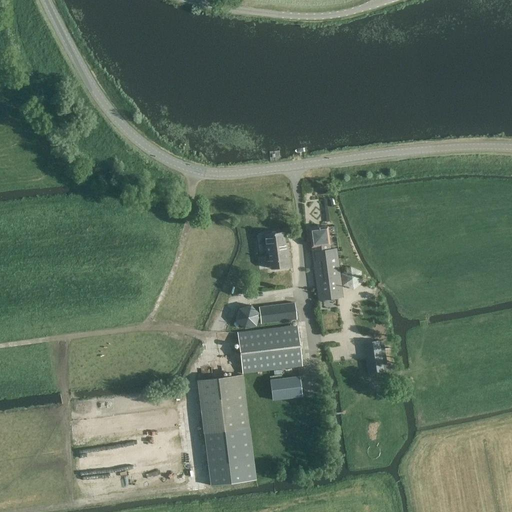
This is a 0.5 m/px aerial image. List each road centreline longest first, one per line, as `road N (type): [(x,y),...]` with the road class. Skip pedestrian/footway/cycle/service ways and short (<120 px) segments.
road 1 (track): [(46,511),(195,491),(201,478),(190,380),(234,301),(302,292),(306,342),(349,339),(359,362),(373,495)]
road 2 (tertiary): [(511,146),(194,172),(128,133),(99,99),(46,0)]
road 3 (unclassified): [(399,0),(328,18),(184,0)]
road 4 (track): [(0,347),(145,324),(213,338)]
road 5 (track): [(145,324),(176,267),(194,172)]
road 6 (track): [(302,292),(296,166)]
